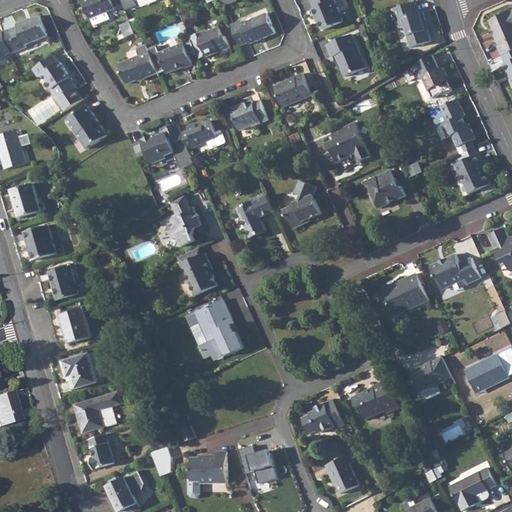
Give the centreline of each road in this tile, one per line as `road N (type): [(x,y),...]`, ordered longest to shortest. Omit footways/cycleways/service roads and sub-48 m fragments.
road 1 (residential): [(57,0),(75,44),(128,121),(287,58),(297,47),(281,0)]
road 2 (residential): [(336,281),(303,258),(245,283),(295,387)]
road 3 (residential): [(82,511),(21,329)]
road 4 (residential): [(295,387),(316,389),(358,367),(366,343),(336,281)]
road 5 (residential): [(511,198),(368,268)]
road 6 (residential): [(511,151),(450,12)]
road 7 (residential): [(313,139),(368,268)]
road 8 (residential): [(317,511),(279,415),(295,387)]
